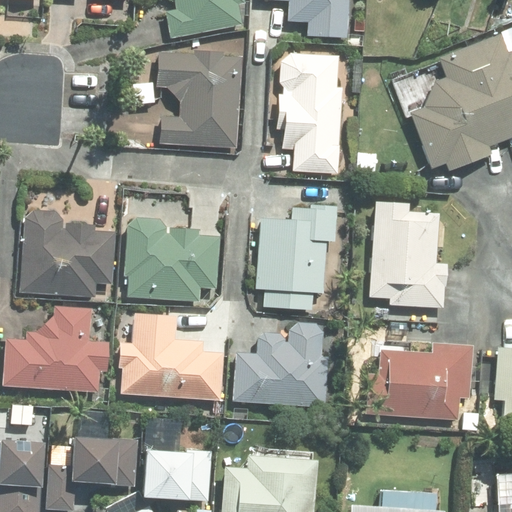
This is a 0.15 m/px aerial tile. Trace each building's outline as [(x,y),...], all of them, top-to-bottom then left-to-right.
[(174,0),(176,6),(164,8),(170,34),(240,20),(235,0),(174,0)] [(287,0),(286,17),(307,18),(306,30),(345,32),(346,0),(287,0)] [(354,17),(353,29),(363,29),(363,17),(354,17)] [(468,39),(504,135),(511,131),(511,45),(509,47),(502,27),(468,39)] [(423,102),(409,107),(430,163),(445,157),(448,165),(490,149),(487,141),(504,135),(468,39),(437,51),(444,71),(436,74),(423,102)] [(241,52),(222,51),(223,47),(193,45),(193,50),(158,47),(155,82),(166,83),(179,98),(178,113),(159,111),(158,139),(234,145),(241,52)] [(281,145),(293,146),(291,167),(336,169),(341,84),(335,84),(337,51),(288,48),(278,57),(277,77),(286,87),(289,87),(289,91),(277,90),(275,126),(283,126),(281,145)] [(351,55),(349,87),(360,87),(361,55),(351,55)] [(350,185),(364,186),(365,170),(375,171),(376,153),(353,151),(350,185)] [(447,259),(433,258),(437,208),(406,206),(406,199),(373,197),(368,291),(389,293),(388,300),(442,303),(443,282),(445,282),(447,259)] [(264,283),(262,300),(310,305),(311,288),(320,289),(325,236),(333,236),(336,203),(293,200),(292,216),(261,213),(255,283),(264,283)] [(59,223),(60,212),(54,205),(34,204),(25,212),(18,289),(93,295),(94,278),(110,279),(114,228),(93,226),(94,218),(66,216),(66,223),(59,223)] [(157,215),(136,213),(134,213),(128,221),(123,271),(127,271),(125,293),(197,300),(199,284),(212,286),(217,233),(198,231),(198,226),(169,223),(168,229),(163,228),(164,222),(157,215)] [(85,337),(88,305),(52,302),(51,311),(36,327),(25,327),(25,335),(5,334),(1,379),(96,388),(97,367),(104,368),(107,339),(85,337)] [(121,363),(119,388),(219,395),(221,350),(199,348),(199,338),(173,337),(174,309),(133,307),(131,340),(118,339),(117,363),(121,363)] [(236,348),(231,396),(321,405),(326,352),(319,351),(321,329),(314,320),(296,318),(288,325),(286,337),(283,336),(284,333),(280,329),(263,328),(257,333),(255,350),(236,348)] [(366,410),(457,415),(459,393),(468,394),(471,341),(431,339),(431,347),(380,345),(378,370),(368,369),(366,410)] [(503,396),(501,418),(511,418),(511,344),(496,343),(492,395),(503,396)] [(478,415),(477,395),(461,396),(462,415),(478,415)] [(35,400),(10,399),(9,419),(34,420),(35,400)] [(46,460),(44,504),(72,506),(74,471),(110,473),(110,481),(133,482),(136,437),(114,435),(115,429),(72,427),(71,443),(50,442),(49,460),(46,460)] [(0,511),(36,511),(40,478),(37,478),(41,433),(0,429),(0,511)] [(141,487),(184,489),(183,494),(206,496),(209,447),(190,446),(190,443),(143,440),(141,487)] [(312,511),(315,452),(246,449),(245,461),(221,460),(218,511),(312,511)] [(432,504),(433,486),(380,482),(379,500),(349,498),(347,511),(442,511),(443,505),(432,504)] [(152,511),(148,502),(127,511),(152,511)]
